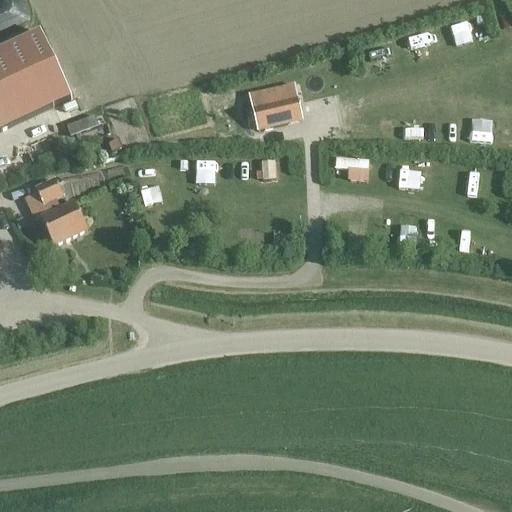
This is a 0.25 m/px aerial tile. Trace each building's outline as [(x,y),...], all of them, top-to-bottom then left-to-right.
[(40,34),(0,53),(0,134),(72,101),(40,34)] [(258,134),(287,127),(284,114),(298,110),(293,87),(250,98),(258,134)] [(93,119),(67,129),(71,139),(97,130),(93,119)] [(117,141),(108,145),(112,154),(121,150),(117,141)] [(347,164),(347,176),(365,176),(365,153),(332,153),(332,164),(347,164)] [(378,178),(397,179),(398,155),(380,153),(378,178)] [(220,173),(220,154),(206,154),(206,173),(220,173)] [(419,168),(439,166),(438,155),(418,157),(419,168)] [(480,182),(481,161),(463,159),(462,181),(480,182)] [(49,218),(40,222),(53,250),(87,235),(74,206),(60,213),(56,203),(63,200),(55,183),(35,192),(43,209),(44,209),(49,218)] [(146,206),(154,224),(173,216),(165,198),(146,206)] [(256,222),(256,234),(289,235),(289,224),(256,222)] [(462,246),(478,247),(479,231),(463,230),(462,246)] [(14,317),(0,321),(0,327),(3,335),(18,330),(14,317)]
